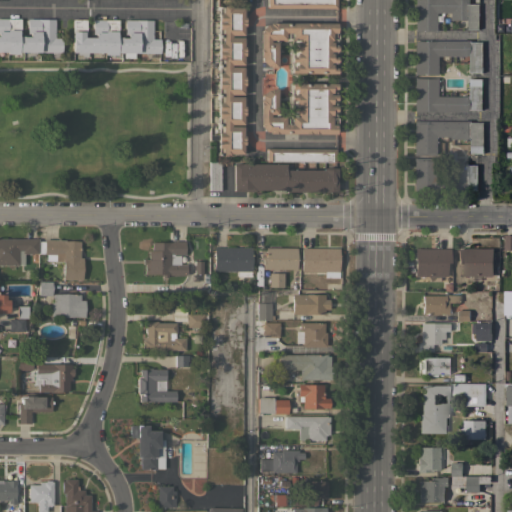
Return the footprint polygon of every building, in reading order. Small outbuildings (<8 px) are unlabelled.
[(267,8),(267,0),(336,0),(336,8),(267,8)] [(473,0),(473,4),(478,5),(478,29),(466,29),(466,20),(449,20),(449,13),(436,13),(436,32),(414,31),(414,0),(473,0)] [(243,8),(243,9),(245,9),(245,34),(243,34),(243,35),(230,35),(230,37),(242,37),(242,38),(244,38),(244,63),(242,63),(242,65),(230,65),(230,67),(242,67),(242,68),(244,68),(244,93),(242,93),(242,94),(230,94),(230,96),(242,97),(242,98),(244,98),(244,122),(242,122),(242,124),(230,124),(230,126),(242,126),(242,127),(244,127),(244,152),(242,152),(242,154),(229,154),(229,155),(216,155),(216,153),(218,153),(218,148),(217,148),(217,132),(218,132),(218,127),(216,127),(216,124),(218,124),(218,118),(217,118),(217,102),(218,102),(218,98),(216,98),(216,94),(218,94),(218,89),(217,89),(217,80),(216,80),(216,62),(213,62),(213,58),(217,58),(218,43),(219,43),(219,38),(217,38),(217,35),(219,35),(219,29),(218,29),(218,13),(219,13),(219,8),(217,8),(217,6),(222,6),(222,5),(231,5),(231,7),(243,8)] [(54,38),(61,38),(61,52),(39,52),(17,51),(17,54),(6,53),(6,52),(0,51),(0,18),(20,19),(19,32),(18,32),(18,36),(29,37),(29,35),(26,35),(27,18),(54,19),(54,38)] [(152,39),(159,39),(159,53),(119,52),(119,57),(114,57),(114,55),(103,55),(103,52),(87,52),(87,57),(81,57),(81,54),(77,54),(77,52),(71,52),(72,19),(85,20),(85,33),(83,33),(83,37),(94,37),(94,34),(92,34),(92,20),(118,20),(117,35),(116,35),(116,36),(121,36),(121,38),(126,38),(126,35),(124,35),(124,20),(152,20),(152,39)] [(269,22),(336,23),(335,32),(331,32),(331,40),(329,40),(329,42),(331,42),(331,45),(336,46),(336,51),(329,51),(329,53),(331,53),(331,56),(336,57),(336,62),(329,62),(329,64),(331,64),(331,68),(336,68),(336,73),(290,73),(290,67),(291,67),(291,62),(290,62),(290,56),(291,56),(291,51),(290,51),(290,45),(292,45),(292,40),(291,40),(291,33),(284,33),(284,39),(269,39),(269,42),(276,42),(276,67),(269,67),(268,66),(266,66),(261,60),(261,57),(259,57),(260,33),(261,29),(265,24),(269,24),(269,22)] [(414,41),(470,41),(470,42),(481,42),(481,73),(468,73),(468,56),(437,56),(437,74),(414,74),(414,41)] [(481,111),(469,111),(469,112),(414,111),(414,78),(436,78),(436,96),(469,96),(469,79),(481,79),(481,111)] [(265,132),(261,127),(259,123),(260,101),(259,101),(259,99),(261,99),(261,95),(266,90),(270,89),(276,89),(276,114),(269,114),(269,116),(284,116),(284,124),(291,124),(291,112),(290,112),(290,105),(291,105),(291,100),(290,100),(290,94),(291,94),(291,89),(290,89),(290,83),(336,84),(336,89),(331,89),(331,93),(329,93),(329,95),(336,95),(336,100),(331,100),(331,104),(329,104),(329,106),(336,106),(336,112),(331,112),(331,125),(335,125),(335,134),(268,133),(268,131),(265,132)] [(470,121),(470,123),(482,123),(482,154),(469,154),(469,139),(468,139),(468,143),(465,143),(465,139),(449,139),(449,136),(435,136),(435,155),(413,154),(414,121),(470,121)] [(335,149),(335,162),(266,161),(266,148),(335,149)] [(434,158),(433,190),(413,190),(413,158),(434,158)] [(208,162),(220,161),(220,190),(209,190),(208,162)] [(285,164),(285,170),(323,170),(323,168),(335,168),(335,192),(282,191),(282,190),(278,190),(278,189),(249,189),(249,191),(232,191),(232,163),(285,164)] [(476,191),(449,191),(449,169),(464,169),(464,165),(476,165),(476,191)] [(511,250),(503,250),(504,235),(511,235),(511,250)] [(0,238),(37,239),(37,253),(22,253),(22,250),(18,250),(18,264),(0,264),(0,238)] [(57,239),(57,238),(59,238),(59,240),(65,240),(65,241),(79,241),(79,258),(82,258),(81,280),(62,279),(62,261),(55,261),(55,254),(43,254),(43,253),(38,253),(38,244),(44,244),(44,239),(57,239)] [(184,241),(184,254),(173,254),(173,255),(179,255),(179,264),(186,264),(186,266),(188,266),(188,270),(185,270),(185,275),(167,275),(167,277),(162,277),(162,273),(144,273),(144,259),(148,259),(148,251),(151,251),(151,242),(172,243),(172,241),(184,241)] [(251,247),(251,271),(213,271),(213,247),(251,247)] [(262,269),(262,257),(265,257),(265,248),(296,248),(296,269),(262,269)] [(339,248),(338,278),(324,278),(324,272),(301,271),(301,248),(339,248)] [(449,249),(449,262),(446,262),(446,276),(414,276),(414,249),(449,249)] [(492,249),(492,276),(460,276),(460,262),(457,262),(458,249),(492,249)] [(282,287),(268,286),(268,272),(283,273),(282,287)] [(51,295),(38,295),(38,281),(51,281),(51,295)] [(511,291),(511,315),(503,315),(503,291),(511,291)] [(50,316),(51,302),(52,302),(52,293),(79,294),(79,300),(84,300),(84,317),(50,316)] [(5,312),(4,313),(3,313),(1,312),(0,312),(0,294),(4,294),(4,299),(8,299),(8,312),(5,312)] [(324,294),(324,299),(328,299),(328,309),(323,309),(323,314),(291,314),(291,294),(324,294)] [(459,295),(459,303),(447,302),(447,309),(449,309),(449,313),(447,312),(447,314),(419,313),(419,307),(422,307),(422,302),(419,302),(420,296),(422,296),(422,295),(444,295),(459,295)] [(270,315),(273,315),(273,319),(270,319),(270,320),(256,319),(256,303),(270,303),(270,315)] [(186,308),(185,321),(173,320),(174,308),(186,308)] [(469,311),(469,321),(457,321),(457,310),(469,311)] [(203,314),(207,314),(207,325),(203,325),(203,327),(186,327),(186,314),(203,314)] [(24,319),(24,332),(8,331),(8,319),(24,319)] [(157,321),(157,322),(175,322),(175,333),(169,332),(169,340),(172,340),(172,338),(184,338),(184,350),(141,350),(142,340),(143,340),(143,337),(145,337),(145,321),(157,321)] [(263,322),(278,322),(278,337),(262,337),(263,322)] [(323,322),(323,332),(325,332),(325,347),(302,347),(302,343),(295,343),(295,331),(299,331),(299,328),(298,328),(298,325),(299,325),(299,322),(323,322)] [(418,351),(418,342),(420,342),(420,323),(448,323),(448,331),(444,331),(444,339),(439,339),(439,343),(432,343),(431,351),(418,351)] [(490,323),(490,341),(475,341),(475,323),(490,323)] [(30,363),(52,363),(52,364),(70,364),(70,369),(72,369),(72,376),(70,376),(70,380),(68,380),(68,391),(37,391),(37,385),(34,385),(34,373),(35,373),(35,365),(31,365),(31,370),(19,370),(19,366),(16,366),(17,360),(17,356),(29,356),(29,354),(30,354),(30,363)] [(275,369),(275,354),(329,355),(329,366),(330,366),(330,379),(299,379),(299,369),(275,369)] [(175,355),(190,355),(190,366),(175,366),(175,355)] [(447,357),(447,374),(441,374),(441,375),(439,375),(439,374),(436,374),(436,376),(431,376),(431,374),(429,374),(429,375),(424,375),(422,374),(422,368),(418,368),(418,362),(422,362),(422,357),(447,357)] [(165,369),(164,380),(153,380),(153,390),(175,391),(175,401),(139,401),(139,394),(136,394),(136,376),(138,376),(138,369),(146,369),(147,368),(150,368),(151,369),(165,369)] [(485,384),(485,406),(475,406),(475,407),(469,407),(469,406),(465,406),(465,396),(452,396),(452,383),(485,384)] [(322,384),(322,398),(328,398),(328,408),(322,408),(322,409),(302,408),(302,401),(299,401),(299,396),(297,396),(297,384),(322,384)] [(421,385),(448,385),(448,417),(444,417),(444,433),(419,433),(419,414),(421,414),(421,385)] [(50,411),(30,411),(30,423),(17,423),(17,404),(20,404),(20,398),(24,398),(24,396),(34,396),(34,397),(50,397),(50,406),(50,411)] [(273,397),(273,399),(287,399),(287,413),(272,413),(272,412),(258,412),(258,397),(273,397)] [(326,416),(329,417),(329,434),(326,434),(326,435),(324,435),(324,440),(306,440),(306,439),(298,439),(298,428),(284,428),(284,416),(326,416)] [(484,440),(461,439),(462,433),(460,433),(460,420),(484,421),(484,440)] [(159,430),(159,431),(161,431),(161,439),(159,439),(159,447),(163,447),(163,457),(156,457),(155,469),(140,469),(140,458),(138,458),(138,456),(136,456),(136,437),(129,437),(129,425),(147,425),(147,430),(159,430)] [(438,470),(432,470),(432,472),(417,472),(417,446),(439,447),(438,470)] [(297,450),(297,452),(303,452),(303,459),(297,459),(297,461),(295,461),(295,472),(270,472),(270,471),(259,471),(259,458),(271,459),(271,451),(281,451),(281,450),(297,450)] [(461,463),(461,476),(450,475),(450,463),(461,463)] [(490,477),(490,484),(478,484),(478,493),(465,493),(465,488),(450,487),(451,476),(490,477)] [(430,481),(431,477),(447,478),(447,486),(444,486),(443,502),(437,502),(437,501),(424,501),(424,502),(418,502),(418,480),(430,481)] [(89,494),(88,510),(96,510),(96,511),(64,511),(64,492),(61,492),(61,481),(64,481),(64,479),(76,479),(76,486),(78,486),(78,490),(83,490),(83,494),(89,494)] [(0,500),(0,480),(14,481),(14,498),(15,498),(15,504),(13,504),(10,504),(10,503),(7,503),(7,500),(0,500)] [(52,505),(50,505),(50,506),(46,506),(46,511),(37,511),(37,502),(35,502),(35,501),(28,501),(28,485),(38,485),(38,482),(43,482),(43,481),(45,481),(45,480),(51,480),(51,481),(52,481),(52,505)] [(326,481),(326,498),(298,498),(299,481),(326,481)] [(161,486),(161,484),(166,484),(166,486),(171,486),(171,491),(174,491),(174,507),(157,507),(157,486),(161,486)] [(287,495),(287,506),(274,506),(274,500),(268,500),(268,494),(287,495)]
